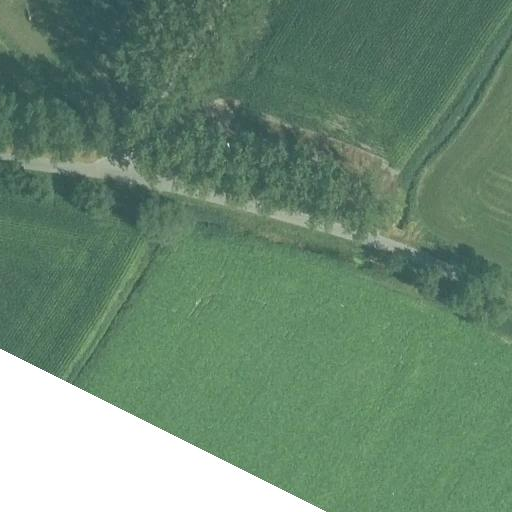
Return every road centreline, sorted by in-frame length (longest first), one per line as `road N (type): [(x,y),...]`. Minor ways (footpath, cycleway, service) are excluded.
road 1 (unclassified): [(117,173),(395,248),(511,301)]
road 2 (unclassified): [(117,173),(223,0)]
